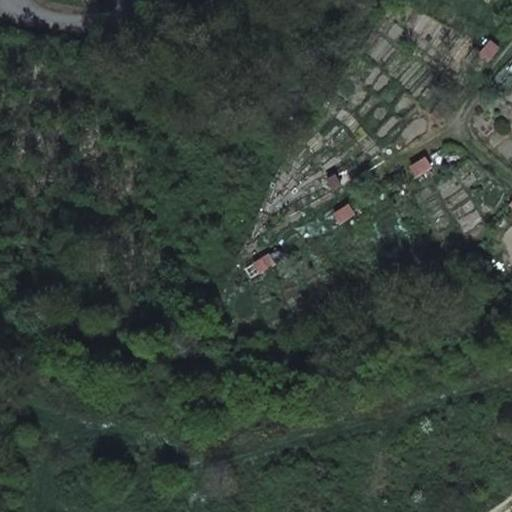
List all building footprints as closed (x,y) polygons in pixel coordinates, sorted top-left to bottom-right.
[(488,62),(499,49),(491,42),(480,56),(488,62)] [(441,104),(429,117),(437,123),(449,110),(441,104)] [(423,158),(407,167),(413,175),(428,166),(423,158)] [(333,175),(318,184),(323,193),(338,184),(333,175)] [(332,215),(337,223),(352,214),(347,206),(332,215)] [(251,263),(257,272),(271,261),(265,253),(251,263)]
